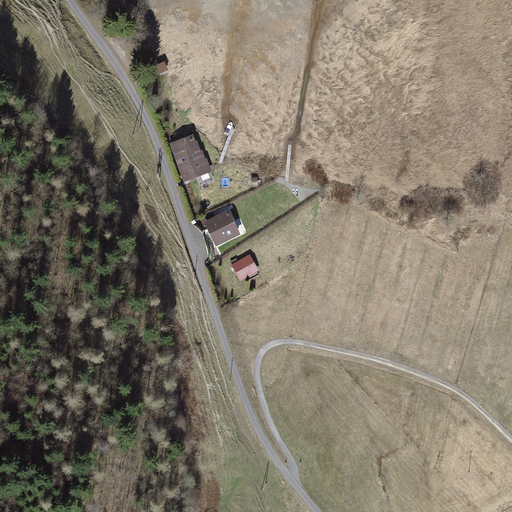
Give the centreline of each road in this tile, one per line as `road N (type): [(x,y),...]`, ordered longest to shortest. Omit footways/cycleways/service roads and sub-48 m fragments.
road 1 (unclassified): [(69,0),(121,71),(157,144),(255,425),(317,511)]
road 2 (track): [(289,478),(292,464),(256,378),(262,351),(282,341),(434,379),(511,439)]
